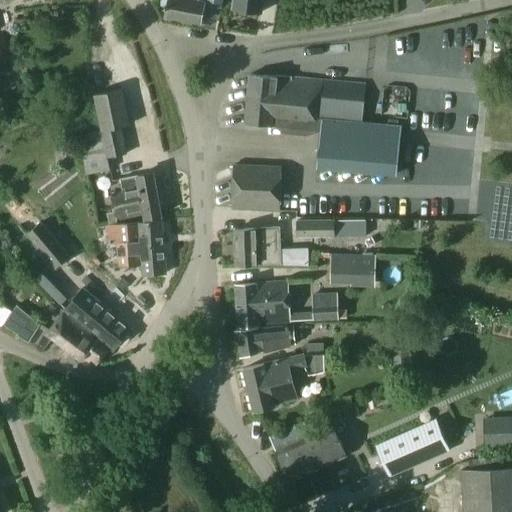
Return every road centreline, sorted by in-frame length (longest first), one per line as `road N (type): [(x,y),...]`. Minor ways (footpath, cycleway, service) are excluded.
road 1 (residential): [(239,45),(348,33),(510,0)]
road 2 (residential): [(75,511),(137,372)]
road 3 (residential): [(294,511),(214,390)]
road 4 (residential): [(137,372),(83,372),(0,343)]
road 5 (residential): [(205,273),(197,138)]
road 6 (residential): [(49,511),(0,386)]
road 7 (residential): [(137,372),(205,273)]
